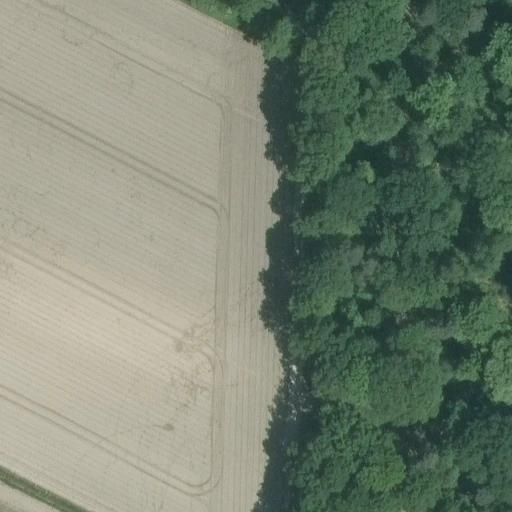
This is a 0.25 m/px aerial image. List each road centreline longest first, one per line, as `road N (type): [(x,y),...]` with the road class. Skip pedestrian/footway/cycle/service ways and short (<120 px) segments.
road 1 (track): [(331,0),(305,392)]
road 2 (track): [(511,399),(305,392)]
road 3 (track): [(305,392),(301,511)]
